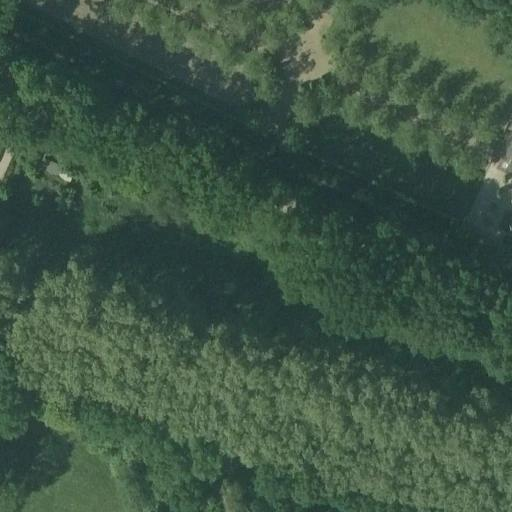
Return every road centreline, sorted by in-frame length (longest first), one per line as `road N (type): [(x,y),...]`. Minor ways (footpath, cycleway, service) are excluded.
road 1 (unclassified): [(511,303),(0,65)]
road 2 (tertiary): [(511,451),(0,302)]
